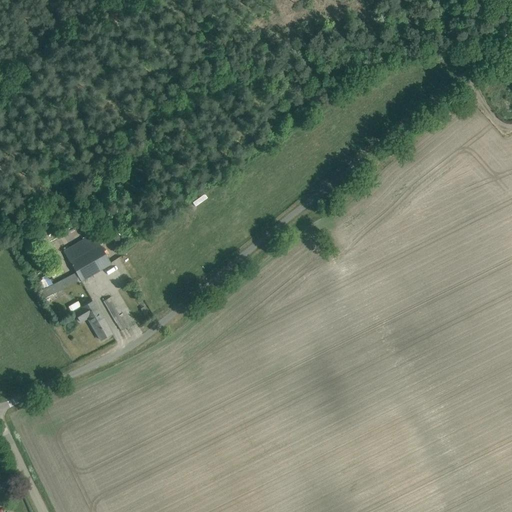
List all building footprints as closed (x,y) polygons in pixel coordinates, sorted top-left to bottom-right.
[(205,195),(194,200),(197,204),(207,199),(205,195)] [(103,206),(100,208),(99,207),(91,211),(100,230),(110,225),(104,214),(107,213),(103,206)] [(111,265),(93,234),(63,252),(75,273),(38,292),(43,300),(79,281),(80,283),(111,265)] [(117,234),(112,238),(119,247),(124,243),(120,238),(117,234)] [(109,298),(104,301),(121,331),(126,328),(109,298)] [(80,323),(87,318),(98,312),(92,302),(74,313),(80,323)] [(87,318),(100,341),(111,334),(98,312),(87,318)] [(0,492),(9,488),(2,475),(0,475),(0,492)]
